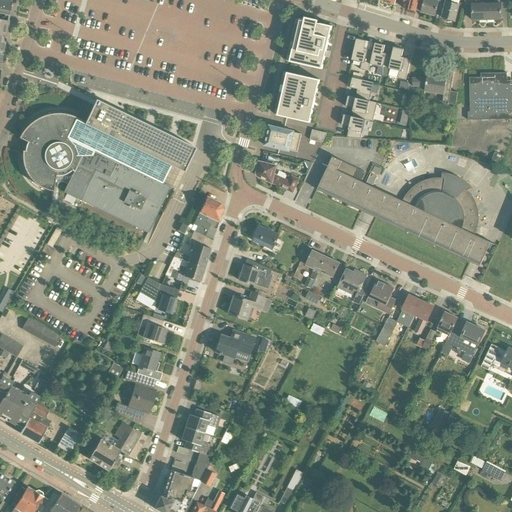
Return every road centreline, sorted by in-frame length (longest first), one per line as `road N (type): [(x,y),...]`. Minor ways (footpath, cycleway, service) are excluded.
road 1 (residential): [(128,511),(155,464),(242,201)]
road 2 (residential): [(242,201),(297,217),(511,317)]
road 3 (residential): [(242,201),(238,166),(282,0)]
road 4 (residential): [(511,43),(456,43),(346,12)]
road 5 (secondary): [(127,511),(0,435)]
road 6 (residential): [(40,0),(0,121)]
